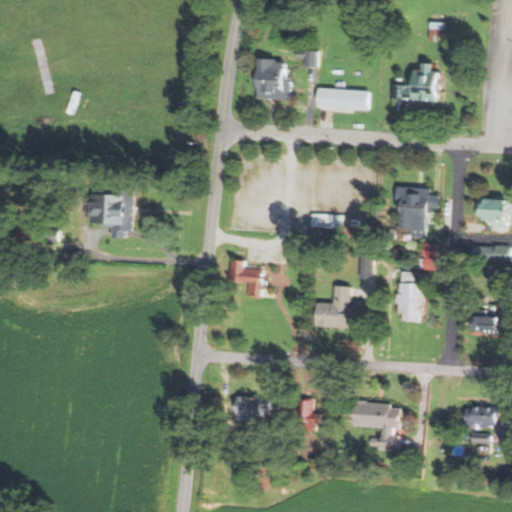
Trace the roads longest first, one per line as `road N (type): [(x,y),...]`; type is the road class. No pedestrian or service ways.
road 1 (residential): [(187,351),(210,244),(242,0)]
road 2 (residential): [(511,372),(187,351)]
road 3 (residential): [(511,147),(223,128)]
road 4 (residential): [(457,144),(450,369)]
road 5 (residential): [(177,511),(187,351)]
